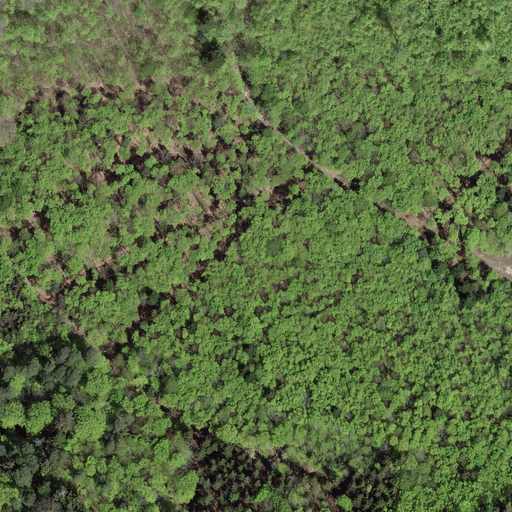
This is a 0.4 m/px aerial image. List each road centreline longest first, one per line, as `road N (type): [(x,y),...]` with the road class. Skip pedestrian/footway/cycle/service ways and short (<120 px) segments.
road 1 (track): [(246,0),(238,79),(283,142),(368,207),(511,272)]
road 2 (track): [(0,257),(38,296),(39,317),(30,342),(0,360)]
